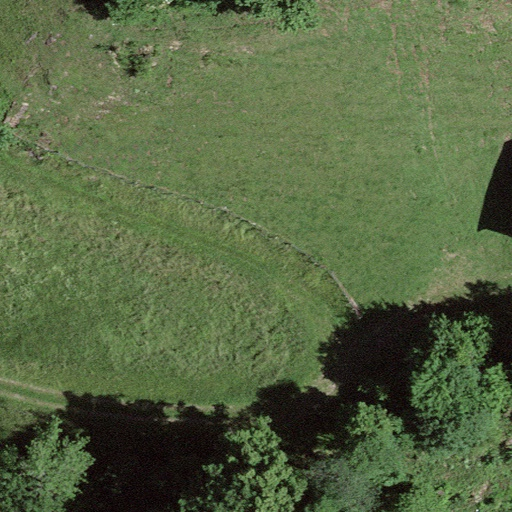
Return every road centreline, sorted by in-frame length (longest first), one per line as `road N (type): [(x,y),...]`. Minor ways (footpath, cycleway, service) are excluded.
road 1 (track): [(0,382),(189,418),(290,412),(322,390),(360,314)]
road 2 (track): [(0,165),(219,240),(360,314)]
